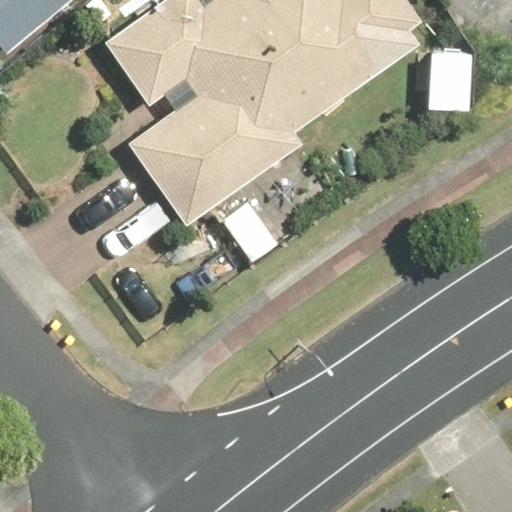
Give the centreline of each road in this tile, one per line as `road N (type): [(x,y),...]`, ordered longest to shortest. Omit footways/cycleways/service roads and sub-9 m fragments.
road 1 (tertiary): [(203,511),(429,347),(511,297)]
road 2 (residential): [(0,338),(139,511)]
